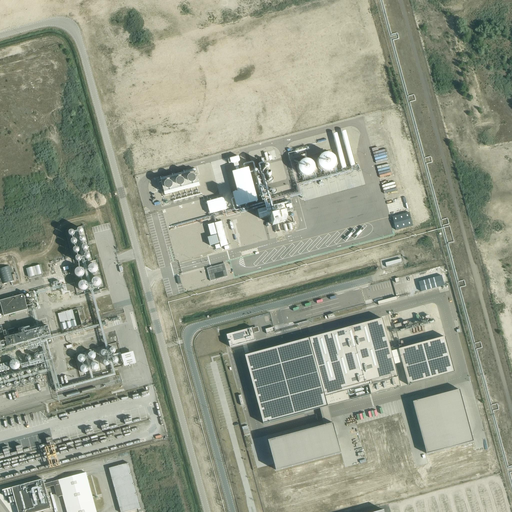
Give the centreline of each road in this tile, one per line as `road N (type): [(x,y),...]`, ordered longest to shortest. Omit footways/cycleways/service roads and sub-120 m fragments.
road 1 (unclassified): [(0,35),(59,22),(77,36),(206,511)]
road 2 (unclassified): [(232,511),(189,329),(371,278)]
road 3 (unknown): [(128,402),(152,411),(143,434),(0,475)]
road 4 (unknown): [(0,443),(128,402)]
